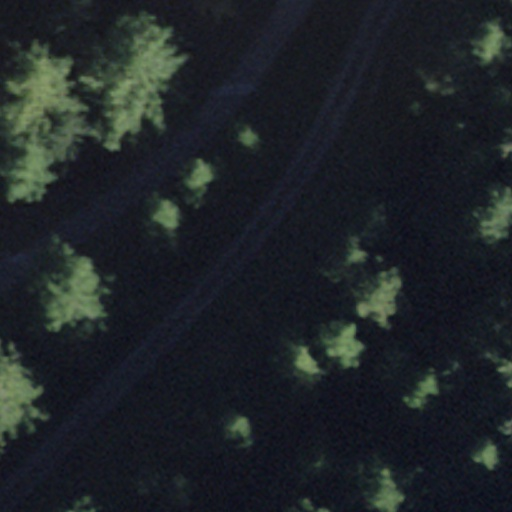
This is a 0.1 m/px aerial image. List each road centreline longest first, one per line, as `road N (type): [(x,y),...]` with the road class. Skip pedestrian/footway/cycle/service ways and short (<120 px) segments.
road 1 (track): [(0,505),(130,380),(411,0)]
road 2 (track): [(0,274),(167,163),(250,74),(297,0)]
